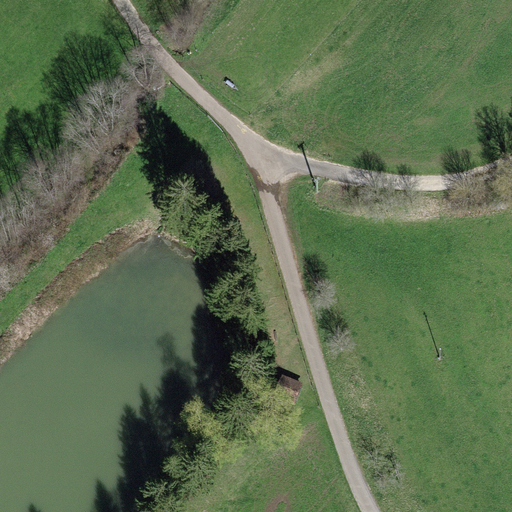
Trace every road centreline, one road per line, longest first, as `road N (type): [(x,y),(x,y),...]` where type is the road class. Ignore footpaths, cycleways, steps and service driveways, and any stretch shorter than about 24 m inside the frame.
road 1 (track): [(117,0),(135,32),(248,141),(265,170),(330,419),(365,511)]
road 2 (track): [(265,170),(426,184),(511,163)]
